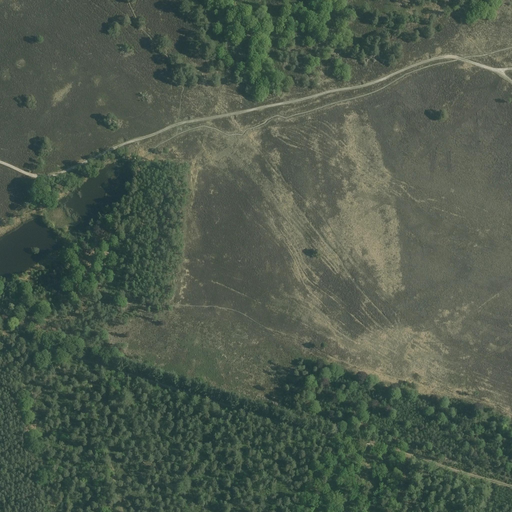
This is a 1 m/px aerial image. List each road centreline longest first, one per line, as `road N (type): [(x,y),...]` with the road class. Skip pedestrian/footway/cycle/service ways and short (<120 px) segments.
road 1 (track): [(0,331),(272,421),(511,486)]
road 2 (track): [(0,161),(30,175),(56,174),(183,122),(366,85),(439,57),(497,70)]
road 3 (track): [(55,511),(21,374),(49,348)]
